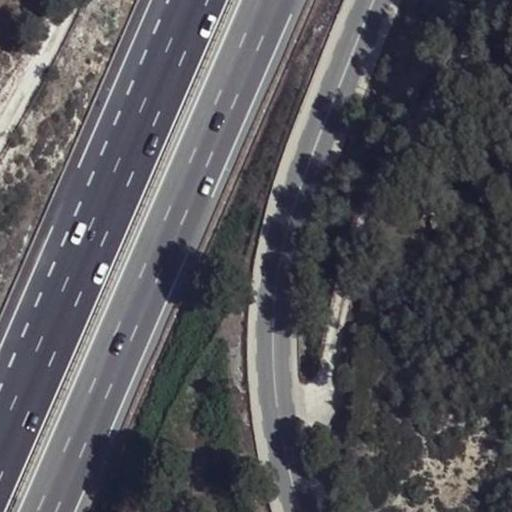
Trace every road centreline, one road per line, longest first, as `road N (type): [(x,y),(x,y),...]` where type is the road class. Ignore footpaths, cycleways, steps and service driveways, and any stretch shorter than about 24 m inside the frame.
road 1 (motorway): [(41,511),(267,0)]
road 2 (secondary): [(295,511),(270,398),(276,300),(293,210),(377,0)]
road 3 (motorway): [(195,0),(0,447)]
road 4 (track): [(75,0),(0,157)]
